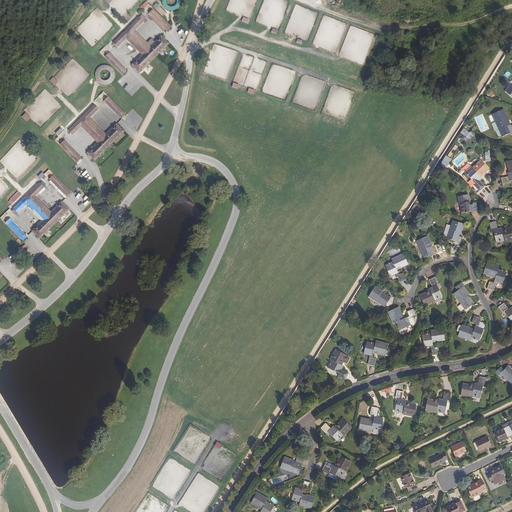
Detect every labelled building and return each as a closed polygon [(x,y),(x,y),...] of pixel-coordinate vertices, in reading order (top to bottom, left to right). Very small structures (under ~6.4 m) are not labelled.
[(176,0),(163,0),(166,11),(178,9),(176,0)] [(167,31),(171,27),(154,9),(150,12),(167,31)] [(140,17),(114,43),(117,47),(127,37),(143,54),(132,65),(139,72),(168,44),(161,36),(150,47),(134,30),(144,21),(140,17)] [(109,53),(105,57),(123,75),(126,71),(109,53)] [(97,84),(113,84),(113,74),(109,75),(109,72),(102,72),(102,75),(100,75),(100,78),(97,78),(97,74),(96,74),(97,84)] [(53,77),(49,80),(54,85),(58,81),(53,77)] [(105,100),(122,118),(126,114),(109,96),(105,100)] [(95,160),(123,132),(116,124),(106,135),(89,118),(99,109),(95,105),(68,131),(72,134),(81,125),(98,142),(87,153),(95,160)] [(503,110),(492,115),(502,137),(511,132),(511,125),(511,126),(510,125),(508,126),(506,123),(509,122),(503,110)] [(26,121),(29,118),(24,113),(21,116),(26,121)] [(462,129),(460,133),(471,138),(473,134),(462,129)] [(60,145),(77,163),(81,159),(64,141),(60,145)] [(446,168),(452,159),(445,155),(440,164),(446,168)] [(510,181),(511,180),(511,160),(507,162),(509,169),(510,169),(511,172),(508,173),(509,176),(501,178),(503,185),(510,183),(510,181)] [(474,186),(479,191),(484,187),(479,181),(482,178),(480,176),(482,173),(483,174),(488,169),(480,161),(472,168),(471,167),(465,173),(475,184),(474,186)] [(50,179),(67,196),(71,193),(54,175),(50,179)] [(14,209),(18,213),(27,204),(44,221),(33,231),(40,239),(69,210),(62,203),(51,213),(35,197),(44,187),(40,183),(14,209)] [(18,191),(7,201),(11,205),(21,195),(18,191)] [(468,195),(457,197),(459,205),(460,204),(462,214),(477,211),(476,202),(473,203),(473,205),(470,205),(468,195)] [(5,223),(23,241),(27,237),(9,219),(5,223)] [(464,225),(452,221),(446,239),(457,242),(459,235),(460,232),(462,233),(464,225)] [(496,222),(489,223),(491,230),(493,230),(496,242),(504,240),(505,242),(511,240),(511,227),(505,229),(505,230),(502,231),(502,228),(498,229),(496,222)] [(424,259),(434,254),(431,247),(430,247),(429,245),(431,244),(428,236),(416,241),(424,259)] [(399,247),(388,251),(390,257),(401,253),(399,247)] [(403,254),(391,259),(393,263),(385,266),(390,277),(396,274),(400,283),(406,280),(403,273),(399,275),(396,269),(400,267),(401,268),(408,265),(403,254)] [(499,267),(487,263),(483,274),(491,277),(491,276),(495,277),(493,283),(489,282),(487,289),(493,291),(496,282),(503,284),(506,272),(498,270),(499,267)] [(435,277),(429,280),(432,287),(429,289),(430,292),(427,293),(427,292),(420,295),(425,306),(435,301),(434,300),(442,296),(437,285),(438,284),(435,277)] [(382,291),(375,287),(369,297),(385,307),(390,298),(384,294),(383,295),(381,293),(382,291)] [(468,294),(463,287),(453,294),(464,310),(473,303),(469,297),(468,297),(467,295),(468,294)] [(504,303),(498,307),(503,313),(504,312),(511,322),(511,321),(511,307),(508,309),(504,303)] [(402,315),(399,307),(388,312),(393,324),(396,323),(399,330),(410,325),(408,319),(416,316),(413,309),(407,312),(409,316),(403,319),(401,315),(402,315)] [(458,336),(470,341),(472,338),(479,341),(483,329),(484,326),(482,323),(479,322),(480,318),(474,316),(472,323),(476,324),(474,331),(469,329),(470,328),(462,325),(458,336)] [(443,329),(430,331),(431,334),(422,335),(424,347),(431,346),(432,355),(439,354),(438,348),(433,348),(432,342),(437,341),(437,342),(445,341),(443,329)] [(375,344),(367,342),(364,354),(370,355),(368,364),(374,366),(376,359),(372,358),(373,352),(378,353),(378,354),(385,356),(388,344),(375,341),(375,344)] [(346,356),(336,350),(331,360),(333,361),(329,369),(339,374),(338,376),(345,379),(348,374),(341,370),(343,366),(340,365),(342,362),(343,362),(346,356)] [(511,369),(508,366),(501,373),(511,384),(511,369)] [(486,378),(479,377),(478,384),(474,384),(473,386),(470,386),(470,385),(463,384),(460,396),(472,398),(472,395),(481,397),(483,385),(485,386),(486,378)] [(403,392),(397,391),(395,398),(397,399),(395,410),(403,412),(402,414),(414,417),(416,405),(408,403),(408,404),(405,403),(406,400),(402,399),(403,392)] [(451,393),(444,392),(443,400),(439,399),(438,402),(434,401),(435,400),(427,399),(425,411),(436,413),(436,411),(445,412),(447,401),(449,401),(451,393)] [(378,408),(372,407),(370,414),(375,415),(373,421),(369,420),(361,418),(359,429),(372,432),(372,429),(380,431),(383,419),(376,417),(378,408)] [(351,428),(342,419),(337,425),(338,425),(336,428),(333,426),(331,429),(325,424),(321,428),(326,434),(327,432),(336,440),(342,434),(344,436),(351,428)] [(511,436),(507,427),(495,432),(500,442),(511,436)] [(491,446),(486,436),(475,442),(480,452),(491,446)] [(211,450),(216,453),(221,444),(216,441),(211,450)] [(467,451),(462,443),(451,448),(455,457),(467,451)] [(448,459),(444,452),(441,454),(442,455),(429,461),(432,468),(445,462),(444,461),(448,459)] [(351,462),(340,456),(336,463),(337,464),(336,467),(333,465),(331,469),(325,466),(322,471),(328,475),(329,473),(340,479),(344,471),(346,472),(351,462)] [(292,460),(284,457),(280,469),(298,475),(302,465),(294,462),(294,463),(292,462),(292,460)] [(495,469),(490,472),(490,473),(487,475),(490,482),(500,477),(501,479),(504,477),(503,476),(506,474),(501,465),(494,468),(495,469)] [(414,483),(410,473),(396,479),(401,489),(414,483)] [(486,489),(482,479),(474,483),(474,484),(467,488),(471,497),(483,492),(482,491),(486,489)] [(310,483),(304,481),(301,490),(295,488),(292,500),(300,502),(299,505),(311,509),(315,497),(307,495),(306,496),(302,495),(304,488),(308,490),(310,483)] [(268,500),(257,493),(251,503),(258,508),(259,506),(262,509),(260,511),(270,511),(274,507),(266,502),(268,500)] [(462,511),(465,511),(460,501),(452,505),(452,504),(442,509),(444,511),(462,511)] [(428,502),(413,508),(414,511),(431,511),(433,511),(428,502)]
